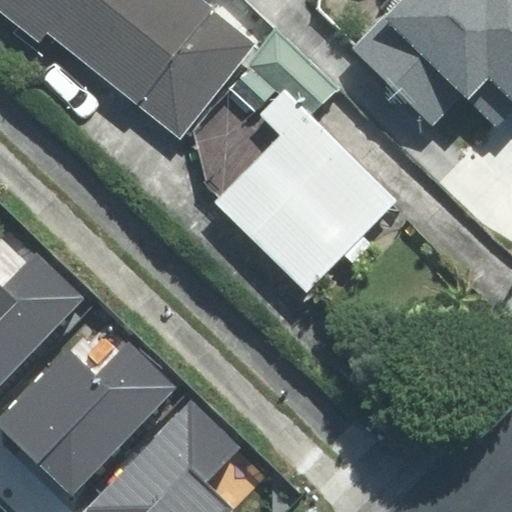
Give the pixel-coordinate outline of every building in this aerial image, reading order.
[(65,31),(153,101),(193,133),(261,48),(220,16),(226,9),(214,0),(0,0),(0,8),(51,49),(65,31)] [(511,0),(409,0),(365,51),(443,120),(511,40),(511,0)] [(285,146),(227,202),(315,292),(409,199),(302,90),(265,126),(285,146)] [(0,284),(0,388),(85,299),(35,252),(2,287),(0,284)] [(71,350),(1,424),(75,494),(178,385),(128,338),(95,373),(71,350)] [(87,507),(92,511),(223,511),(231,503),(207,481),(240,446),(190,399),(87,507)]
